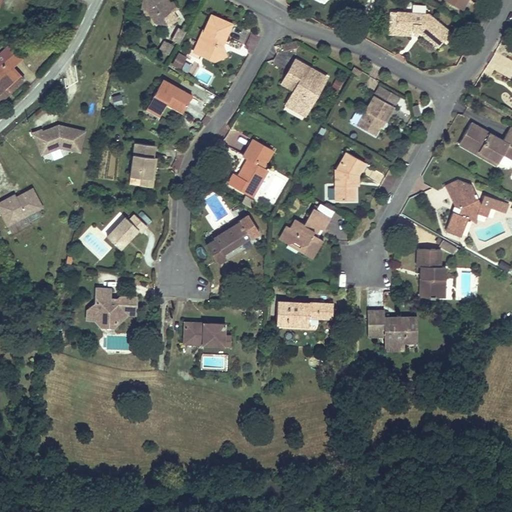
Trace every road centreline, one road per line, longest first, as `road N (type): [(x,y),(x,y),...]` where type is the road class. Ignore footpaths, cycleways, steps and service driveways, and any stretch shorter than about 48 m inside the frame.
road 1 (residential): [(179,287),(185,183),(197,148),(280,17)]
road 2 (residential): [(364,262),(441,114),(443,84)]
road 3 (residential): [(280,17),(422,82),(443,84)]
road 4 (residential): [(97,0),(64,60),(0,122)]
